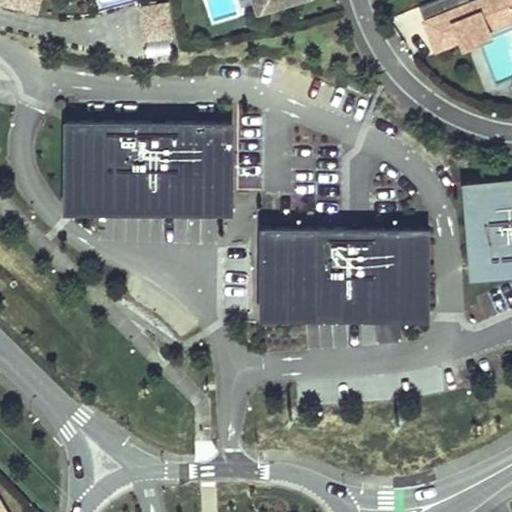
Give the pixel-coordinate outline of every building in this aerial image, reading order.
[(39,0),(27,0),(25,7),(37,10),(39,0)] [(141,0),(143,52),(171,51),(168,0),(141,0)] [(264,0),(259,2),(261,9),(291,0),(264,0)] [(511,0),(443,0),(454,26),(476,17),(482,32),(511,19),(511,0)] [(476,17),(454,26),(460,41),(482,32),(476,17)] [(233,121),(64,120),(64,214),(233,214),(233,121)] [(511,171),(460,176),(469,273),(511,269),(511,171)] [(429,227),(259,228),(260,320),(429,320),(429,227)]
